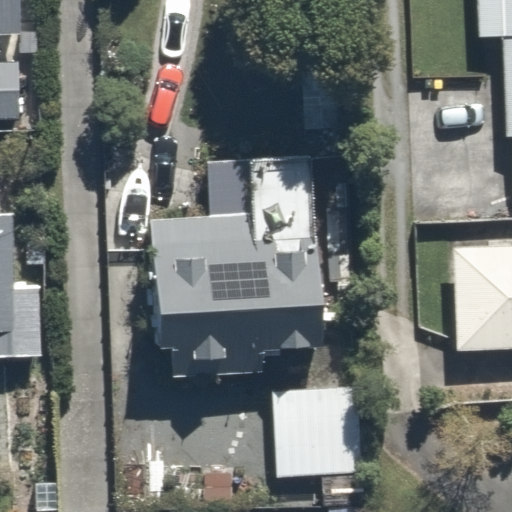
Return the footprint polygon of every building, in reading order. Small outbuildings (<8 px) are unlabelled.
[(0,0),(0,34),(20,34),(18,0),(0,0)] [(511,0),(463,0),(466,18),(485,16),(500,182),(511,181),(511,0)] [(16,61),(0,61),(0,119),(18,119),(16,61)] [(235,143),(235,215),(128,214),(128,370),(330,371),(331,215),(288,215),(288,143),(235,143)] [(11,217),(0,216),(0,356),(40,357),(39,288),(13,288),(11,217)] [(511,231),(429,235),(434,341),(511,336),(511,231)]
